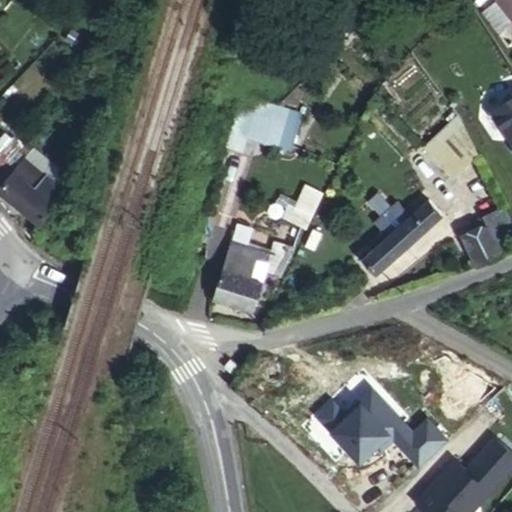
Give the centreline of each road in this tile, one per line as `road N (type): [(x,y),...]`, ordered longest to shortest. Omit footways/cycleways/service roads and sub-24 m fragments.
road 1 (unclassified): [(173,347),(404,302),(511,260)]
road 2 (secondary): [(173,347),(128,316),(37,278),(16,257)]
road 3 (secondary): [(227,511),(204,399),(173,347)]
